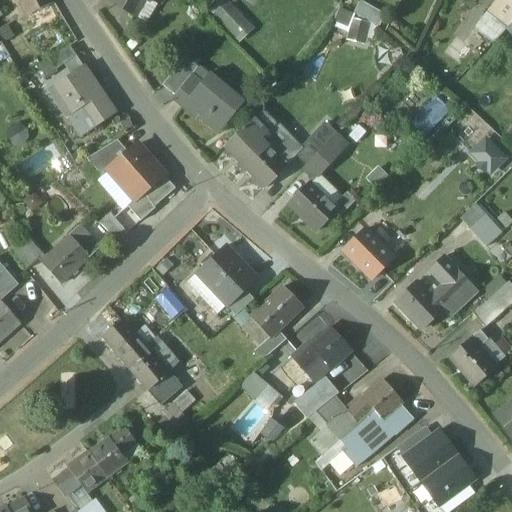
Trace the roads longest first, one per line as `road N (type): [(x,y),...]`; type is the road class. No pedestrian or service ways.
road 1 (residential): [(209,188),(410,357),(508,473)]
road 2 (residential): [(0,495),(38,476),(137,393),(73,319)]
road 3 (residential): [(72,0),(209,188)]
road 4 (residential): [(209,188),(73,319)]
